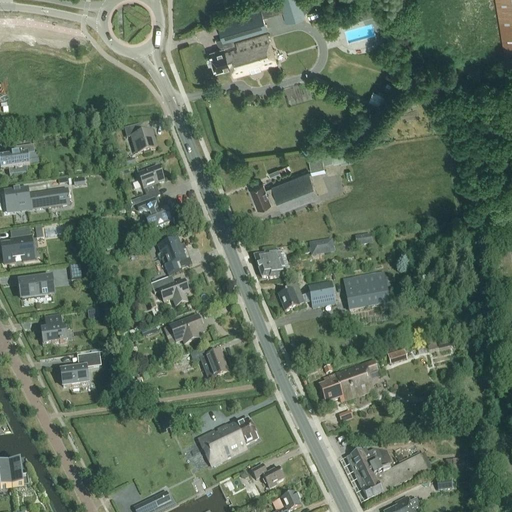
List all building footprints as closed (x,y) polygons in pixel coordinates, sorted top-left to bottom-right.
[(305,0),(280,0),(288,22),(310,16),(305,0)] [(511,0),(495,0),(505,63),(511,61),(511,0)] [(225,49),(210,54),(215,73),(231,68),(234,78),(277,65),(268,34),(233,44),(232,42),(267,31),(261,10),(218,23),(222,38),(216,40),(216,41),(216,42),(217,42),(217,43),(218,44),(218,45),(219,45),(219,46),(220,46),(220,47),(221,47),(224,46),(225,49)] [(139,155),(157,150),(152,132),(142,135),(140,126),(124,130),(127,140),(131,138),(134,147),(136,146),(139,155)] [(28,155),(35,154),(34,147),(11,150),(12,158),(0,159),(0,168),(1,172),(9,171),(10,178),(28,175),(27,169),(30,168),(28,155)] [(351,163),(348,149),(332,152),(331,150),(322,152),(321,150),(307,153),(311,173),(325,170),(324,163),(333,161),(333,163),(341,161),(341,164),(351,163)] [(134,159),(125,161),(127,169),(136,166),(134,159)] [(290,170),(288,165),(269,173),(271,178),(281,175),(280,174),(290,170)] [(158,168),(138,176),(146,197),(139,199),(141,205),(160,198),(157,191),(152,194),(150,188),(164,183),(158,168)] [(281,212),(318,197),(309,173),(272,187),(272,189),(266,192),(263,184),(250,189),(258,209),(271,204),(270,203),(277,200),(281,212)] [(28,190),(3,193),(6,211),(43,206),(43,210),(70,206),(68,191),(29,196),(28,190)] [(152,201),(160,198),(141,205),(131,208),(130,211),(145,217),(146,222),(143,222),(141,229),(143,236),(156,231),(155,228),(158,227),(162,229),(164,225),(171,222),(167,210),(161,212),(155,209),(157,206),(156,206),(155,209),(152,201)] [(12,245),(2,247),(4,265),(15,264),(15,260),(23,260),(23,263),(35,261),(30,232),(11,234),(12,245)] [(178,239),(157,248),(159,254),(157,255),(160,262),(162,261),(168,276),(181,271),(179,264),(186,261),(178,239)] [(334,253),(332,240),(309,244),(311,257),(334,253)] [(127,253),(128,257),(136,255),(132,242),(125,244),(128,253),(127,253)] [(265,257),(254,258),(257,266),(281,263),(287,261),(284,253),(278,255),(278,253),(265,255),(265,257)] [(281,263),(257,266),(258,269),(262,280),(269,278),(269,280),(287,277),(285,272),(290,270),(287,261),(281,263)] [(69,267),(71,280),(87,278),(85,265),(69,267)] [(349,313),(390,305),(384,274),(343,282),(349,313)] [(51,279),(20,284),(22,301),(53,297),(51,279)] [(185,296),(189,294),(185,282),(171,287),(168,279),(151,286),(155,296),(160,294),(164,304),(173,301),(176,309),(188,304),(185,296)] [(286,285),(288,292),(278,296),(285,313),(300,307),(305,304),(296,283),(286,285)] [(313,310),(335,306),(331,284),(309,288),(313,310)] [(98,307),(87,309),(89,320),(100,319),(98,307)] [(204,334),(197,317),(170,327),(176,345),(183,342),(185,347),(201,341),(199,336),(204,334)] [(46,328),(47,327),(48,331),(42,332),(42,338),(41,338),(42,348),(51,347),(51,345),(60,344),(63,344),(63,343),(65,343),(65,340),(67,340),(66,331),(64,331),(63,329),(61,329),(60,318),(45,320),(46,328)] [(158,326),(145,331),(147,336),(157,333),(160,329),(158,326)] [(183,365),(193,362),(194,365),(206,360),(213,380),(228,374),(220,352),(212,355),(210,348),(180,359),(183,365)] [(110,350),(102,351),(103,359),(111,358),(110,350)] [(387,356),(390,365),(407,360),(404,351),(387,356)] [(99,354),(77,357),(77,358),(80,357),(82,369),(77,370),(71,371),(64,372),(61,372),(63,389),(66,388),(71,388),(80,387),(80,386),(88,385),(86,370),(99,368),(97,355),(99,355),(99,354)] [(319,386),(325,404),(339,400),(341,404),(374,392),(368,376),(378,373),(374,362),(324,380),(325,384),(319,386)] [(329,365),(323,367),(326,374),(332,372),(329,365)] [(343,413),(345,422),(358,419),(356,411),(343,413)] [(246,451),(245,447),(258,441),(257,439),(258,438),(256,434),(254,434),(248,421),(235,427),(234,425),(230,426),(230,425),(198,441),(211,468),(246,451)] [(429,473),(428,472),(432,471),(424,454),(395,469),(386,452),(375,451),(368,454),(366,450),(362,452),(351,457),(351,458),(347,460),(355,478),(356,478),(363,492),(368,501),(381,495),(381,497),(429,473)] [(452,460),(453,473),(463,472),(463,460),(452,460)] [(9,466),(12,489),(29,487),(27,476),(22,477),(20,464),(9,466)] [(0,490),(6,490),(12,489),(9,466),(0,467),(0,490)] [(276,485),(284,481),(278,469),(267,475),(262,466),(251,472),(256,481),(263,478),(270,491),(277,487),(276,485)] [(451,480),(436,481),(437,491),(451,490),(451,480)] [(253,498),(261,494),(257,486),(249,490),(253,498)] [(166,492),(133,508),(135,511),(151,511),(171,503),(166,492)] [(290,511),(301,507),(298,501),(299,500),(296,495),(295,493),(280,500),(273,504),(276,511),(290,511)] [(414,511),(407,498),(395,504),(396,508),(387,511),(414,511)]
